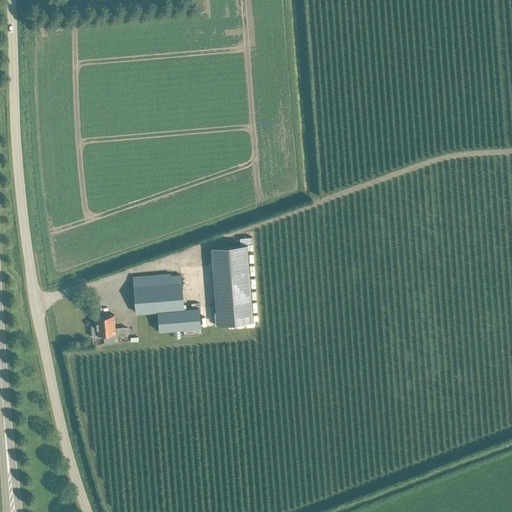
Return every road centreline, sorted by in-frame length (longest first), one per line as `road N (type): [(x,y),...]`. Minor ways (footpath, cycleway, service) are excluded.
road 1 (unclassified): [(88,511),(34,306),(10,0)]
road 2 (secondary): [(13,511),(0,354)]
